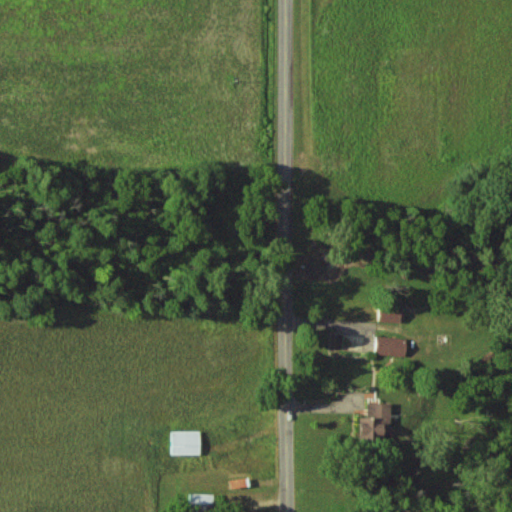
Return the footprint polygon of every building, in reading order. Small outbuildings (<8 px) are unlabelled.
[(398,322),(398,309),(377,309),(376,321),(398,322)] [(403,356),(404,338),(374,337),(374,355),(403,356)] [(388,403),(365,403),(365,418),(356,417),(355,436),(387,436),(388,403)] [(198,431),(170,431),(169,455),(198,455),(198,431)] [(186,511),(211,511),(212,494),(186,494),(186,511)]
